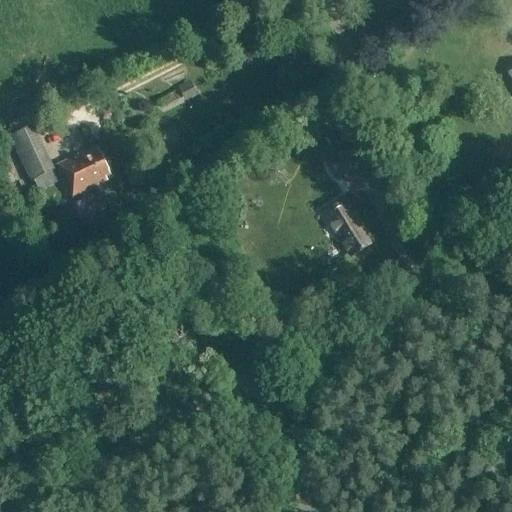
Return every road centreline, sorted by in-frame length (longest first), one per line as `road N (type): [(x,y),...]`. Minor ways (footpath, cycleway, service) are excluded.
road 1 (unclassified): [(28,511),(253,374)]
road 2 (unclassified): [(447,257),(344,45)]
road 3 (unclassified): [(253,374),(447,257)]
road 4 (unclassified): [(307,511),(253,374)]
